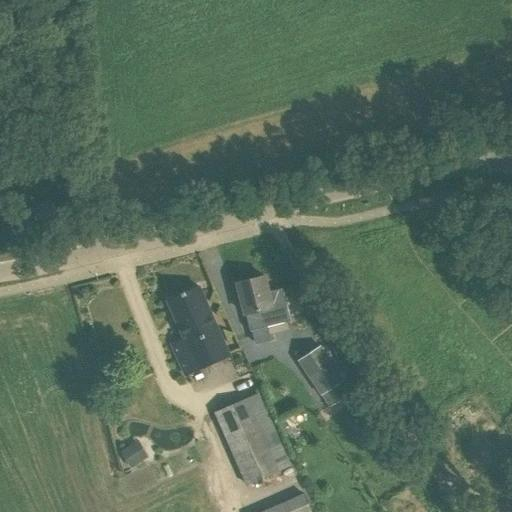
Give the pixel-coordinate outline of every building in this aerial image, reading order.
[(283,288),(269,292),(265,276),(238,282),(250,331),(291,321),(283,288)] [(208,309),(209,308),(199,286),(171,299),(183,324),(184,324),(189,334),(170,343),(186,373),(228,355),(208,309)] [(322,349),(300,364),(329,405),(351,390),(322,349)] [(256,393),(214,412),(247,485),(291,464),(256,393)] [(511,464),(511,428),(511,422),(494,425),(492,410),(471,412),(475,443),(466,444),(469,470),(511,464)] [(138,440),(121,451),(131,468),(149,457),(138,440)] [(311,511),(303,493),(261,511),(311,511)]
